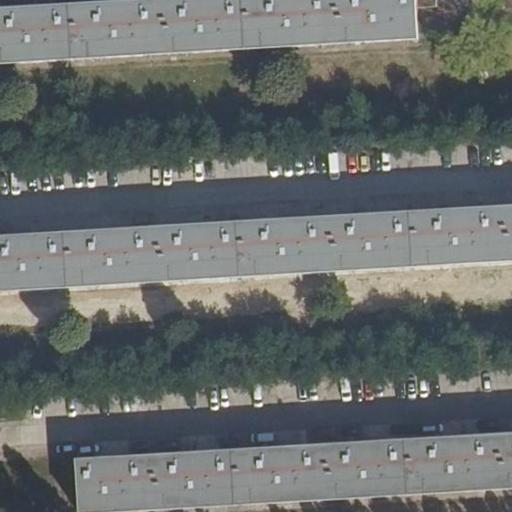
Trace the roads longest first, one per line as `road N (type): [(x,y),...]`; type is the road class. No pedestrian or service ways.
road 1 (residential): [(511,403),(0,435)]
road 2 (residential): [(511,179),(0,210)]
